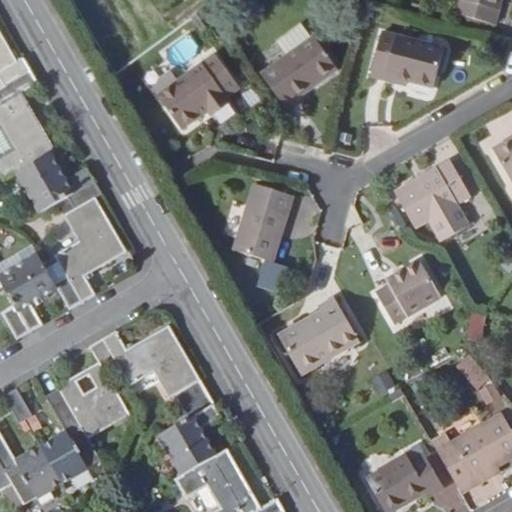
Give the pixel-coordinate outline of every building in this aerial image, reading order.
[(503,0),(460,0),(456,16),(496,27),(503,0)] [(303,26),(278,44),(288,58),(314,40),(303,26)] [(10,88),(34,74),(27,61),(19,65),(0,33),(0,76),(2,75),(10,88)] [(446,51),(384,34),(372,81),(388,85),(389,79),(413,85),(436,90),(446,51)] [(288,58),(263,77),(287,109),(338,71),(315,39),(314,40),(288,58)] [(217,57),(160,98),(183,132),(209,114),(212,118),(233,103),(229,97),(241,89),(217,57)] [(40,86),(34,74),(10,88),(0,93),(0,100),(3,106),(0,108),(0,132),(8,128),(20,151),(0,162),(0,169),(7,185),(23,174),(55,155),(58,154),(24,95),(40,86)] [(413,85),(389,79),(388,85),(411,91),(413,85)] [(511,142),(495,152),(511,180),(511,142)] [(55,155),(23,174),(46,214),(72,199),(79,211),(97,200),(104,196),(90,172),(70,183),(55,155)] [(453,163),(397,194),(417,231),(430,223),(442,244),(472,227),(460,206),(473,199),(453,163)] [(296,198),(257,186),(236,255),(275,265),(296,198)] [(97,200),(79,211),(67,218),(79,238),(84,235),(89,242),(59,259),(69,278),(55,285),(59,292),(71,312),(98,297),(87,279),(129,255),(97,200)] [(59,292),(55,285),(39,258),(26,265),(19,258),(0,267),(0,278),(6,289),(17,308),(4,315),(19,342),(45,327),(34,307),(59,292)] [(422,265),(390,283),(392,288),(379,296),(396,326),(442,299),(422,265)] [(321,314),(281,338),(303,377),(361,343),(337,299),(319,309),(321,314)] [(477,340),(482,316),(474,313),(469,338),(477,340)] [(106,342),(121,369),(132,388),(163,370),(167,377),(160,381),(172,400),(176,398),(184,410),(210,395),(171,329),(129,352),(119,334),(106,342)] [(108,376),(121,369),(106,342),(92,350),(101,365),(89,372),(99,389),(86,397),(76,380),(60,389),(61,391),(89,440),(129,417),(108,376)] [(471,356),(455,367),(474,393),(489,382),(471,356)] [(483,408),(501,400),(494,384),(475,392),(483,408)] [(43,448),(64,485),(102,462),(89,440),(61,391),(48,399),(67,434),(43,448)] [(20,392),(7,398),(23,426),(35,418),(20,392)] [(224,418),(210,395),(184,410),(190,422),(164,438),(185,478),(221,457),(205,430),(224,418)] [(435,445),(440,454),(462,491),(511,461),(511,430),(504,416),(454,446),(449,437),(435,445)] [(0,431),(0,460),(14,484),(26,506),(64,485),(43,448),(18,463),(0,431)] [(221,457),(185,478),(179,482),(189,499),(200,492),(210,487),(221,505),(223,510),(220,511),(260,511),(263,510),(230,452),(221,457)] [(409,458),(369,481),(386,511),(396,511),(428,495),(430,498),(445,491),(426,455),(412,463),(409,458)] [(0,492),(14,484),(0,460),(0,492)] [(213,510),(221,505),(210,487),(200,492),(209,508),(213,510)] [(263,510),(260,511),(286,511),(280,501),(263,510)]
